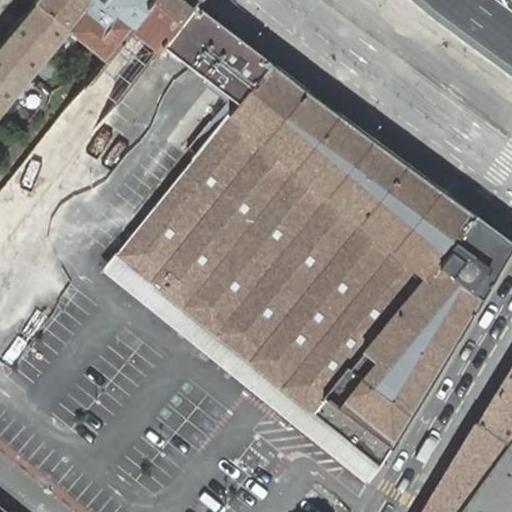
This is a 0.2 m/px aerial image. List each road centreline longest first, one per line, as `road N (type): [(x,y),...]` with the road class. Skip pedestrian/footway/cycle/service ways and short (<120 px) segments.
road 1 (secondary): [(289,0),(511,166)]
road 2 (secondary): [(386,511),(511,305)]
road 3 (secondary): [(511,117),(352,0)]
